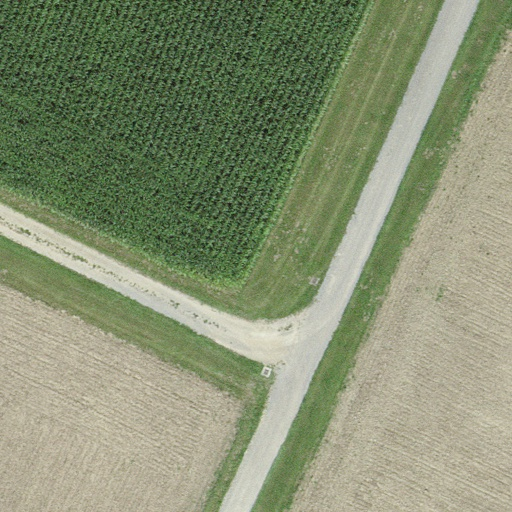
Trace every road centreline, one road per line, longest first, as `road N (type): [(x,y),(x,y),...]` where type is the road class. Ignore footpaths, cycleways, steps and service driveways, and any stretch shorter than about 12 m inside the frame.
road 1 (track): [(242,511),(468,0)]
road 2 (track): [(307,371),(0,223)]
